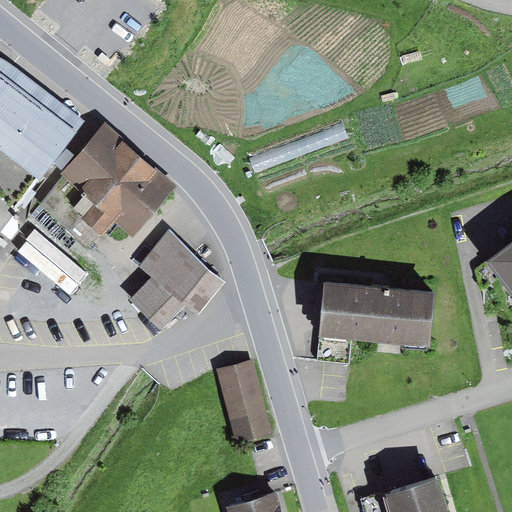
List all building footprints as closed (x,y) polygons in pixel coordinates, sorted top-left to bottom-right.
[(0,197),(13,207),(82,119),(3,58),(0,57),(0,197)] [(175,185),(104,124),(61,174),(95,203),(82,218),(101,235),(114,219),(133,235),(175,185)] [(13,207),(0,197),(0,229),(15,209),(13,207)] [(227,288),(167,235),(137,269),(153,284),(133,306),(164,333),(185,309),(198,320),(227,288)] [(511,240),(486,261),(511,295),(511,240)] [(436,290),(323,281),(319,334),(432,344),(436,290)] [(251,362),(219,371),(238,439),(270,431),(251,362)] [(449,511),(442,484),(391,499),(394,511),(449,511)] [(391,511),(386,490),(367,495),(370,511),(391,511)] [(283,511),(278,492),(229,505),(230,511),(283,511)]
